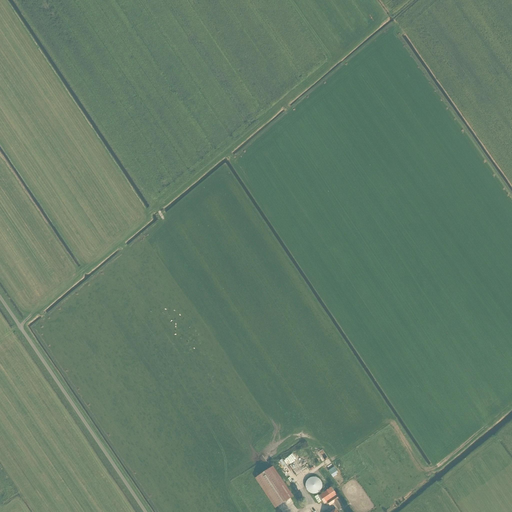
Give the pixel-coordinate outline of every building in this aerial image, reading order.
[(306,451),(291,458),(293,461),(294,461),(299,471),(300,470),(301,473),(307,470),(304,464),(311,460),(306,451)] [(255,479),(275,509),(293,497),(273,467),(255,479)] [(329,472),(333,478),(337,475),(336,474),(338,472),(335,467),(329,472)] [(322,486),(322,485),(322,483),(321,482),(320,480),(319,479),(317,478),(316,478),(314,477),(313,477),(311,478),(310,478),(308,479),(307,481),(306,482),(306,484),(305,485),(305,487),(306,488),(306,490),(307,491),(309,492),(310,493),(312,494),(313,494),(315,494),(316,494),(318,493),(319,492),(320,491),(321,489),(322,488),(322,486)] [(340,499),(332,488),(319,496),(325,504),(327,502),(330,506),(334,503),(339,510),(344,506),(340,499)]
